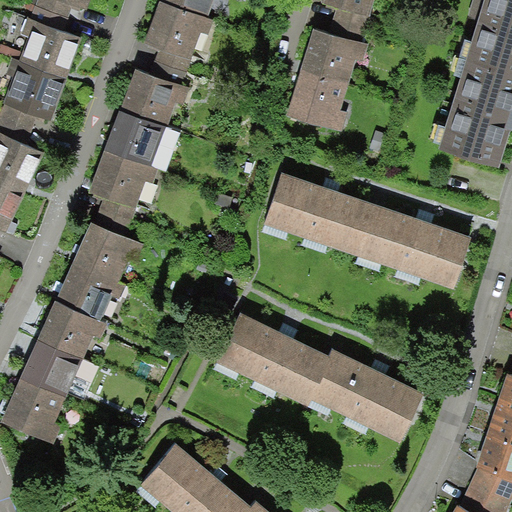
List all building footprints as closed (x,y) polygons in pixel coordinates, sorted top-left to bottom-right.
[(87,0),(39,0),(38,4),(66,15),(71,1),(85,6),(87,0)] [(147,39),(162,45),(156,59),(185,70),(204,15),(163,0),(161,0),(150,29),(147,39)] [(163,0),(204,15),(205,15),(210,0),(163,0)] [(335,18),(364,26),(371,0),(329,0),(340,3),(335,18)] [(470,55),(511,68),(511,0),(473,0),(470,13),(481,19),(470,55)] [(36,20),(21,60),(64,76),(68,66),(79,36),(61,29),(66,15),(38,4),(32,18),(36,20)] [(303,68),(346,82),(364,26),(335,18),(331,32),(316,27),(306,57),(303,68)] [(511,68),(470,55),(443,143),(496,159),(507,122),(510,123),(511,117),(511,68)] [(123,108),(122,107),(121,108),(164,124),(165,124),(185,70),(156,59),(151,73),(137,68),(126,98),(123,108)] [(7,101),(2,115),(30,126),(35,111),(49,116),(52,107),(64,76),(21,60),(6,101),(7,101)] [(289,112),(333,125),(346,82),(303,68),(293,101),(289,112)] [(107,148),(149,164),(164,124),(121,108),(110,139),(107,148)] [(24,142),(30,126),(2,115),(0,120),(0,130),(0,131),(0,178),(23,189),(28,179),(41,151),(24,142)] [(92,188),(107,194),(101,208),(130,218),(149,164),(107,148),(96,176),(92,188)] [(361,249),(361,248),(374,206),(336,193),(337,190),(323,185),(322,188),(317,187),(281,174),(267,216),(307,231),(307,230),(327,236),(327,237),(361,249)] [(8,221),(23,189),(0,178),(0,226),(4,228),(8,221)] [(412,218),(374,206),(361,248),(381,254),(381,255),(400,262),(401,261),(421,268),(420,269),(454,280),(468,237),(430,224),(431,222),(417,217),(416,220),(412,218)] [(96,222),(93,220),(80,250),(75,260),(116,278),(134,239),(124,234),(130,218),(101,208),(96,222)] [(58,298),(57,298),(98,317),(99,317),(116,278),(75,260),(62,289),(58,298)] [(81,355),(98,317),(57,298),(44,327),(40,337),(81,355)] [(312,390),(327,356),(291,339),(292,336),(279,330),(277,333),(274,331),(238,314),(219,354),(240,363),(240,364),(278,381),(277,382),(309,398),(312,390)] [(22,376),(64,394),(81,355),(40,337),(27,364),(22,376)] [(371,366),(370,368),(365,366),(330,350),(327,356),(312,390),(332,399),(331,400),(401,434),(421,393),(383,375),(385,372),(371,366)] [(511,370),(511,372),(510,371),(504,389),(499,402),(511,406),(511,370)] [(8,408),(4,417),(45,436),(64,394),(22,376),(8,408)] [(511,406),(499,402),(492,423),(489,432),(511,439),(511,406)] [(510,473),(511,473),(511,439),(489,432),(481,455),(479,463),(481,463),(471,485),(499,498),(510,473)] [(208,469),(206,471),(196,463),(173,443),(145,477),(162,492),(161,493),(184,511),(244,511),(249,507),(218,481),(220,479),(208,469)] [(491,511),(499,498),(471,485),(462,505),(459,503),(454,511),(491,511)] [(266,511),(253,501),(249,507),(244,511),(266,511)]
